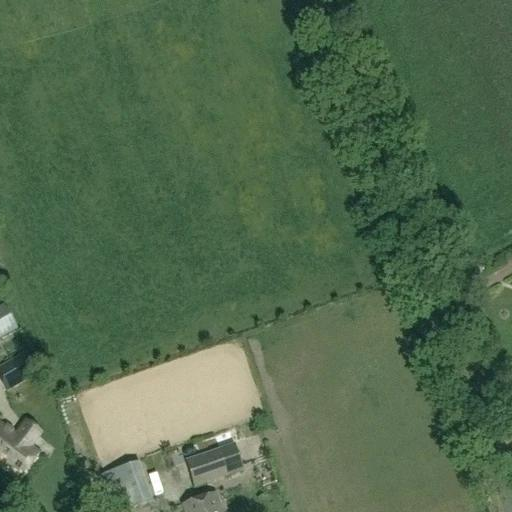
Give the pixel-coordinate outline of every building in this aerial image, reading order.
[(0,340),(17,331),(0,300),(0,340)] [(22,356),(0,369),(0,380),(7,392),(34,375),(22,356)] [(24,424),(15,436),(0,424),(0,465),(20,480),(39,454),(32,449),(41,437),(24,424)] [(243,472),(234,446),(186,462),(195,488),(243,472)] [(138,464),(108,474),(120,511),(122,511),(126,511),(151,502),(138,464)] [(163,469),(168,489),(180,486),(175,466),(163,469)] [(184,507),(185,511),(221,511),(216,497),(184,507)]
